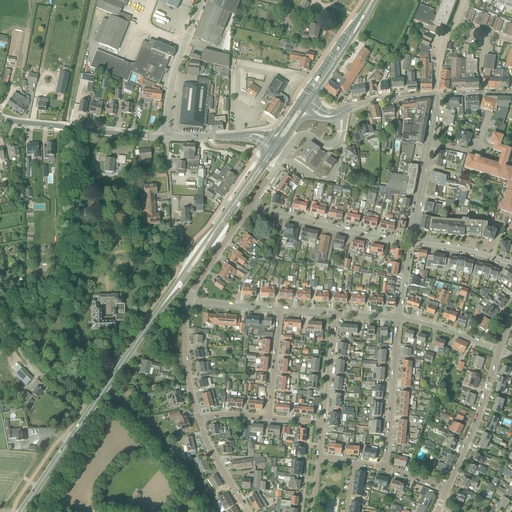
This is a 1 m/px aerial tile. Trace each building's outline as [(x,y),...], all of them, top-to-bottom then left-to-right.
[(120,13),(124,3),(115,0),(97,0),(96,8),(99,9),(118,17),(118,18),(129,22),(131,17),(120,13)] [(177,9),(180,0),(158,0),(158,1),(177,9)] [(225,28),(226,28),(232,13),(235,15),(240,0),(209,0),(194,37),(218,47),(225,28)] [(301,7),(307,10),(311,3),(304,0),(301,7)] [(457,0),(442,0),(437,16),(433,14),(435,10),(420,4),(414,20),(428,26),(429,24),(433,25),(434,24),(441,27),(442,25),(447,27),(457,0)] [(282,16),(292,19),(294,12),(283,10),(282,16)] [(473,11),(471,10),(466,21),(472,23),(472,22),(474,23),(477,13),(473,12),(473,11)] [(480,26),(481,24),(485,15),(484,15),(482,14),(482,15),(477,13),(474,23),(475,24),(480,26)] [(486,26),(488,26),(492,17),(488,15),(488,14),(485,13),(484,15),(485,15),(481,24),(486,26)] [(110,16),(99,44),(117,51),(128,23),(110,16)] [(489,28),(495,30),(499,19),(499,18),(497,17),(496,19),(492,17),(488,26),(490,27),(489,28)] [(499,32),(501,33),(505,23),(501,22),(501,20),(499,19),(495,30),(494,31),(499,33),(499,32)] [(318,39),(321,26),(312,24),(312,22),(308,21),(307,25),(311,26),(310,32),(310,35),(303,33),(302,37),(309,38),(309,37),(318,39)] [(503,34),(508,36),(511,25),(511,24),(510,24),(509,25),(505,23),(501,33),(503,33),(503,34)] [(433,38),(427,35),(424,34),(420,43),(422,44),(420,48),(418,52),(428,55),(430,47),(429,47),(433,38)] [(151,49),(154,41),(149,39),(148,43),(143,41),(135,62),(134,64),(131,72),(133,73),(140,76),(146,78),(156,82),(159,84),(164,72),(166,73),(167,71),(168,70),(165,69),(170,57),(151,49)] [(169,47),(154,41),(151,49),(170,57),(173,58),(174,54),(175,52),(174,50),(174,49),(169,47)] [(370,53),(363,48),(355,60),(364,66),(366,62),(365,61),(370,53)] [(131,72),(134,64),(129,64),(96,50),(90,67),(88,72),(92,74),(93,72),(96,72),(97,70),(127,82),(131,72)] [(204,50),(200,61),(229,68),(230,56),(204,50)] [(292,52),(291,56),(311,60),(313,60),(315,54),(307,52),(306,56),(301,54),(292,52)] [(479,88),(479,80),(475,79),(475,77),(474,73),(477,73),(477,59),(474,59),(474,55),(467,55),(466,59),(466,60),(465,80),(466,89),(479,88)] [(485,70),(491,70),(493,71),(494,71),(496,56),(487,55),(485,70)] [(311,60),(291,56),(290,60),(300,62),(299,68),(308,70),(311,60)] [(429,73),(429,60),(429,56),(419,56),(419,59),(419,68),(422,68),(422,80),(421,80),(420,91),(432,91),(432,73),(429,73)] [(449,90),(452,89),(452,90),(453,90),(466,89),(465,80),(466,60),(466,59),(452,58),(452,61),(450,72),(450,81),(449,90)] [(364,66),(355,60),(350,67),(359,73),(364,66)] [(199,76),(199,74),(199,70),(204,71),(205,64),(200,64),(200,63),(195,63),(195,62),(190,61),(190,65),(189,65),(189,68),(190,68),(189,75),(199,76)] [(392,88),(404,87),(404,79),(399,79),(398,63),(391,63),(392,88)] [(359,73),(350,67),(343,78),(352,84),(359,73)] [(2,82),(8,83),(12,70),(5,68),(2,82)] [(490,78),(491,70),(485,70),(483,81),(483,88),(494,89),(495,76),(494,76),(494,78),(490,78)] [(508,71),(501,70),(500,70),(499,89),(508,89),(509,79),(505,79),(506,73),(508,73),(508,71)] [(60,71),(58,80),(67,82),(69,73),(60,71)] [(377,88),(380,87),(381,91),(383,91),(383,92),(386,92),(386,91),(388,90),(387,82),(385,82),(385,81),(389,73),(385,71),(384,74),(377,88)] [(450,81),(450,72),(442,71),(441,80),(450,81)] [(38,75),(30,73),(28,83),(36,84),(38,75)] [(348,94),(351,91),(350,87),(352,84),(343,78),(336,73),(324,90),(335,98),(341,89),(348,94)] [(376,89),(377,88),(384,74),(381,73),(380,76),(378,75),(376,80),(376,81),(376,82),(370,83),(370,89),(371,93),(372,93),(373,93),(374,92),(375,92),(375,91),(376,91),(376,89)] [(414,73),(408,73),(407,75),(408,83),(407,83),(408,91),(417,90),(417,82),(415,82),(414,78),(414,73)] [(269,103),(264,111),(266,113),(269,115),(267,118),(269,119),(271,116),(274,118),(276,119),(279,116),(280,117),(284,110),(289,103),(289,102),(289,101),(289,100),(289,99),(288,98),(281,93),(287,83),(276,76),(267,90),(268,90),(263,98),(269,103)] [(206,125),(211,81),(205,80),(205,78),(200,77),(200,78),(200,79),(198,79),(197,85),(184,83),(180,118),(180,119),(180,123),(197,125),(197,127),(202,128),(202,125),(206,125)] [(156,82),(146,78),(144,83),(146,84),(151,86),(153,87),(156,82)] [(360,85),(359,80),(357,79),(354,84),(355,87),(351,88),(352,96),(353,95),(354,96),(356,96),(356,95),(360,95),(359,85),(360,85)] [(450,81),(441,80),(439,90),(448,90),(449,90),(450,81)] [(151,86),(146,84),(146,86),(145,89),(143,89),(142,99),(152,100),(153,90),(151,90),(151,86)] [(252,84),(246,93),(255,98),(260,89),(252,84)] [(161,101),(162,91),(153,90),(152,100),(161,101)] [(6,105),(22,115),(28,105),(29,102),(26,100),(20,96),(16,102),(11,98),(6,105)] [(479,97),(465,98),(466,110),(470,110),(470,109),(473,109),(473,107),(479,107),(479,97)] [(511,104),(511,98),(496,97),(494,97),(483,97),(479,110),(484,112),(485,111),(484,111),(485,110),(487,111),(488,111),(488,110),(489,110),(490,110),(493,111),(496,112),(493,121),(500,124),(498,131),(504,133),(506,125),(503,124),(508,110),(509,107),(509,104),(511,104)] [(45,112),(46,105),(42,104),(42,99),(37,98),(36,108),(38,108),(37,111),(45,112)] [(450,106),(450,110),(454,111),(454,109),(459,108),(460,115),(463,115),(463,103),(462,98),(459,98),(449,99),(449,106),(450,106)] [(81,101),(78,112),(85,114),(87,103),(88,103),(89,99),(86,99),(85,102),(81,101)] [(418,109),(417,110),(416,110),(420,111),(422,112),(422,111),(423,111),(424,108),(425,108),(426,107),(427,107),(427,105),(430,106),(431,101),(429,99),(426,100),(417,101),(418,109)] [(97,104),(95,103),(91,102),(89,112),(94,113),(93,114),(100,115),(103,102),(98,101),(97,104)] [(110,101),(109,105),(109,106),(106,106),(105,113),(108,113),(108,115),(115,115),(115,113),(116,113),(117,105),(116,105),(116,102),(110,101)] [(412,119),(411,114),(411,111),(416,111),(416,110),(417,110),(418,109),(417,101),(409,101),(409,110),(409,115),(408,116),(408,120),(412,119)] [(121,104),(121,111),(124,112),(124,113),(131,114),(131,110),(132,110),(132,107),(132,104),(125,103),(125,105),(121,104)] [(376,124),(375,120),(381,118),(378,105),(370,107),(373,118),(369,118),(371,126),(376,124)] [(416,110),(416,111),(416,114),(415,115),(428,117),(430,106),(427,105),(427,107),(426,107),(425,108),(424,108),(423,111),(422,111),(422,112),(420,111),(416,110)] [(442,123),(453,125),(456,111),(454,111),(450,110),(447,109),(446,113),(444,113),(442,123)] [(223,130),(223,123),(226,123),(226,116),(214,117),(214,115),(209,115),(207,126),(208,127),(208,126),(212,126),(212,131),(223,130)] [(412,125),(411,134),(424,137),(428,117),(415,115),(413,122),(412,125)] [(397,122),(395,135),(394,139),(402,140),(403,137),(400,136),(402,122),(397,122)] [(373,133),(371,126),(368,127),(367,125),(360,127),(363,135),(361,136),(363,140),(367,139),(366,136),(368,136),(367,135),(373,133)] [(423,145),(424,137),(411,134),(412,125),(405,125),(402,142),(409,144),(409,143),(417,145),(417,144),(423,145)] [(499,165),(497,164),(493,177),(501,179),(505,168),(505,167),(506,163),(509,164),(511,153),(511,149),(500,146),(501,142),(502,142),(503,142),(504,141),(505,141),(505,140),(506,139),(506,138),(506,137),(506,136),(506,135),(505,135),(505,134),(504,134),(504,133),(498,131),(494,130),(493,134),(492,134),(491,134),(490,134),(489,135),(488,135),(488,136),(487,137),(487,138),(487,139),(487,140),(488,141),(488,142),(489,142),(489,143),(490,143),(495,145),(494,149),(496,150),(496,151),(502,153),(500,161),(499,165)] [(461,144),(469,146),(470,142),(471,140),(472,134),(464,132),(461,144)] [(387,134),(386,143),(385,149),(393,150),(394,139),(395,135),(387,134)] [(320,150),(320,149),(310,142),(307,146),(302,153),(300,151),(295,159),(322,178),(326,177),(337,160),(336,156),(331,152),(327,153),(326,154),(320,150)] [(32,145),(27,145),(27,154),(33,154),(33,158),(39,158),(39,152),(38,152),(38,143),(32,143),(32,145)] [(54,156),(54,144),(47,144),(47,150),(44,150),(44,158),(49,158),(49,156),(54,156)] [(184,144),(184,145),(183,145),(182,146),(182,151),(183,151),(183,152),(184,152),(184,159),(189,160),(199,160),(199,158),(195,158),(195,153),(196,145),(184,144)] [(10,158),(19,156),(17,146),(11,148),(10,145),(7,146),(10,159),(11,159),(10,158)] [(357,161),(354,148),(346,149),(347,151),(345,151),(346,155),(344,156),(346,164),(346,163),(357,161)] [(135,156),(135,161),(136,162),(139,162),(139,159),(151,158),(150,149),(145,150),(143,150),(138,150),(139,156),(135,156)] [(458,153),(450,151),(444,150),(443,153),(436,151),(434,159),(446,162),(446,161),(448,162),(451,162),(453,156),(457,157),(458,153)] [(109,159),(109,157),(110,157),(110,154),(97,153),(96,162),(101,162),(100,167),(104,167),(104,168),(105,168),(104,171),(104,172),(105,172),(105,174),(111,175),(111,173),(113,173),(113,168),(117,168),(118,164),(125,164),(125,157),(118,156),(117,160),(114,160),(109,159)] [(468,155),(464,168),(474,170),(478,157),(476,156),(475,157),(468,155)] [(483,173),(486,162),(487,161),(480,159),(480,158),(478,157),(474,170),(483,173)] [(413,196),(418,166),(409,165),(410,160),(406,159),(405,165),(406,165),(405,168),(409,168),(407,177),(403,176),(390,174),(387,187),(387,189),(386,193),(394,195),(398,195),(406,197),(406,194),(413,196)] [(446,162),(434,159),(433,165),(436,166),(436,167),(445,169),(446,165),(446,162)] [(178,162),(178,170),(189,171),(190,166),(199,167),(199,160),(189,160),(188,163),(185,163),(185,162),(178,162)] [(493,177),(497,164),(487,161),(486,162),(483,173),(493,177)] [(511,168),(505,167),(505,168),(501,179),(509,182),(501,211),(511,214),(511,168)] [(220,174),(229,180),(229,179),(233,182),(236,177),(229,172),(224,168),(220,174)] [(431,172),(429,184),(442,187),(450,188),(456,189),(453,201),(452,204),(464,206),(468,191),(469,192),(470,188),(469,188),(469,186),(470,186),(472,181),(459,177),(458,181),(446,179),(447,176),(443,175),(439,174),(431,172)] [(215,173),(211,178),(217,181),(218,179),(220,181),(221,180),(223,182),(226,184),(226,185),(229,187),(233,182),(229,179),(229,180),(220,174),(219,176),(215,173)] [(291,179),(287,176),(282,183),(286,186),(289,182),(298,187),(302,181),(294,175),(291,179)] [(218,179),(217,181),(219,183),(220,182),(222,184),(219,188),(226,192),(229,187),(226,185),(226,184),(223,182),(221,180),(220,181),(218,179)] [(282,183),(277,190),(282,193),(286,195),(288,193),(284,190),(286,186),(282,183)] [(226,192),(219,188),(214,184),(209,190),(208,190),(206,193),(213,197),(215,194),(215,193),(222,197),(226,192)] [(429,184),(427,195),(435,197),(435,196),(442,198),(443,193),(441,193),(442,187),(429,184)] [(157,194),(156,185),(144,186),(145,203),(155,202),(154,194),(157,194)] [(334,185),(333,189),(350,193),(351,189),(334,185)] [(369,191),(367,199),(371,200),(372,196),(376,197),(377,193),(369,191)] [(282,205),(283,203),(282,202),(283,198),(279,197),(279,196),(274,195),(272,203),(278,205),(277,204),(282,205)] [(406,197),(398,195),(398,197),(398,198),(403,199),(402,206),(401,206),(400,211),(403,212),(404,208),(406,208),(406,207),(409,208),(409,204),(410,204),(411,201),(410,201),(410,200),(408,200),(408,197),(406,197)] [(331,210),(329,217),(336,218),(339,206),(338,206),(340,197),(338,196),(336,205),(334,210),(331,210)] [(194,207),(203,207),(203,197),(200,197),(197,197),(194,197),(194,207)] [(295,197),(292,208),(299,210),(301,203),(297,202),(298,198),(295,197)] [(299,210),(306,211),(308,200),(305,200),(304,203),(301,203),(299,210)] [(140,214),(146,213),(147,225),(155,224),(159,224),(158,213),(156,214),(155,202),(145,203),(146,207),(139,207),(140,214)] [(311,212),(318,214),(319,207),(316,206),(317,202),(313,202),(311,212)] [(423,212),(431,213),(439,215),(441,205),(425,202),(427,203),(426,208),(424,208),(423,209),(423,211),(423,212)] [(319,207),(318,214),(324,216),(327,205),(324,204),(323,208),(319,207)] [(341,206),(339,206),(336,218),(342,220),(344,213),(339,211),(339,210),(340,210),(341,206)] [(346,221),(352,222),(355,210),(356,207),(353,206),(352,206),(351,209),(353,209),(352,213),(353,213),(352,215),(348,214),(346,221)] [(188,209),(184,209),(184,210),(181,210),(182,217),(180,218),(181,223),(190,222),(189,217),(189,213),(192,213),(193,212),(193,207),(188,208),(188,209)] [(358,210),(355,210),(352,222),(359,224),(361,217),(356,215),(356,214),(357,214),(358,210)] [(369,226),(370,226),(371,219),(372,214),(366,213),(363,225),(366,225),(366,226),(369,226)] [(370,226),(376,228),(379,216),(376,216),(375,219),(371,219),(370,226)] [(493,241),(496,232),(487,229),(487,227),(488,223),(482,223),(482,221),(462,219),(462,222),(465,222),(465,224),(432,221),(432,226),(430,225),(431,218),(422,216),(420,230),(429,231),(429,230),(432,230),(431,233),(437,233),(437,231),(443,232),(443,234),(448,234),(448,235),(465,236),(465,235),(470,236),(470,235),(472,235),(472,236),(473,236),(473,235),(476,235),(476,236),(481,237),(481,236),(484,236),(483,238),(493,241)] [(404,231),(406,217),(404,217),(403,219),(401,219),(400,221),(398,221),(396,229),(399,230),(398,230),(399,230),(399,231),(404,232),(404,231)] [(389,219),(386,218),(385,222),(382,221),(380,228),(387,230),(389,219)] [(392,220),(389,219),(387,230),(390,231),(390,232),(393,232),(393,231),(394,231),(395,224),(396,220),(392,219),(392,220)] [(266,221),(263,238),(268,240),(269,236),(270,236),(273,236),(274,231),(275,223),(266,221)] [(298,230),(294,229),(294,227),(286,225),(285,230),(284,229),(282,241),(282,243),(286,244),(287,244),(288,240),(290,240),(289,243),(294,244),(295,239),(296,239),(297,236),(298,230)] [(305,237),(309,238),(311,231),(303,229),(301,236),(302,236),(301,241),(304,242),(305,237)] [(318,232),(311,231),(309,238),(313,239),(312,244),(315,244),(316,240),(318,232)] [(243,240),(250,245),(252,242),(254,243),(256,241),(247,235),(243,240)] [(318,253),(322,254),(326,255),(330,237),(322,235),(319,247),(318,253)] [(335,245),(340,246),(339,249),(343,249),(343,246),(345,238),(337,237),(335,245)] [(250,245),(243,240),(239,246),(248,252),(251,254),(255,248),(250,245)] [(353,250),(357,251),(359,241),(353,240),(352,246),(351,245),(350,249),(353,250)] [(511,245),(501,243),(500,247),(500,248),(500,247),(502,248),(500,253),(507,255),(508,251),(511,252),(511,245)] [(378,246),(372,244),(371,250),(370,250),(369,254),(372,254),(376,255),(378,246)] [(384,247),(378,246),(376,255),(377,253),(381,254),(380,256),(383,257),(384,253),(383,253),(384,247)] [(394,258),(400,259),(402,250),(396,249),(396,250),(391,249),(390,252),(395,252),(394,258)] [(242,255),(236,250),(233,255),(245,263),(246,261),(241,257),(242,255)] [(426,260),(427,252),(419,251),(418,256),(417,261),(420,261),(421,257),(422,257),(422,258),(423,259),(426,260),(426,259),(426,260)] [(320,261),(322,254),(318,253),(316,252),(316,255),(313,266),(328,268),(329,262),(320,261)] [(437,266),(439,255),(434,254),(433,257),(432,257),(432,256),(428,256),(426,267),(430,268),(431,264),(437,266)] [(233,255),(230,260),(236,264),(238,262),(243,266),(245,263),(233,255)] [(445,256),(439,255),(437,266),(444,267),(443,271),(447,271),(448,270),(448,267),(450,260),(446,259),(444,259),(445,256)] [(450,270),(455,271),(456,266),(457,266),(459,257),(454,256),(453,257),(451,257),(451,256),(450,260),(448,267),(448,270),(450,270)] [(466,259),(459,257),(457,266),(456,266),(455,271),(458,272),(458,269),(460,269),(461,267),(464,268),(466,259)] [(471,260),(466,259),(464,268),(464,270),(464,268),(468,269),(467,271),(469,271),(468,274),(471,275),(472,272),(474,262),(473,261),(473,262),(471,261),(471,260)] [(392,264),(391,269),(398,270),(399,264),(394,263),(394,262),(390,261),(389,264),(392,264)] [(482,273),(485,264),(480,262),(480,263),(477,263),(477,262),(472,275),(475,276),(476,273),(477,274),(478,271),(482,273),(481,275),(482,273)] [(227,264),(223,270),(230,275),(233,277),(236,274),(234,273),(236,270),(227,264)] [(482,273),(485,274),(485,276),(486,276),(486,279),(488,280),(489,275),(492,266),(485,264),(482,273)] [(496,279),(497,280),(502,273),(499,272),(499,270),(496,269),(497,268),(492,266),(489,275),(493,276),(492,279),(496,280),(496,279)] [(230,275),(223,270),(219,276),(228,282),(230,280),(227,278),(230,275)] [(502,273),(497,280),(501,282),(502,281),(503,282),(505,280),(508,282),(511,276),(511,271),(510,270),(508,273),(507,272),(504,270),(502,273)] [(241,281),(244,283),(249,276),(251,272),(250,272),(249,272),(247,275),(246,274),(244,277),(241,281)] [(511,276),(508,282),(511,284),(511,286),(509,291),(504,288),(502,291),(508,294),(510,292),(511,293),(511,276)] [(411,285),(418,287),(423,287),(424,282),(424,280),(420,279),(420,278),(413,277),(411,285)] [(215,285),(219,288),(222,290),(226,285),(223,283),(218,280),(215,285)] [(256,284),(250,284),(249,296),(256,296),(257,289),(257,288),(259,288),(260,282),(257,281),(256,284)] [(261,297),(268,297),(269,287),(264,286),(264,282),(260,282),(259,288),(262,288),(261,297)] [(459,295),(466,297),(469,289),(462,287),(459,295)] [(443,303),(447,292),(442,290),(438,301),(443,303)] [(487,303),(488,304),(494,308),(497,305),(498,305),(498,306),(502,309),(507,300),(504,298),(505,296),(500,293),(499,295),(493,302),(490,300),(487,303)] [(124,305),(122,305),(122,300),(117,300),(117,295),(98,295),(97,301),(92,301),(92,310),(95,310),(95,322),(92,322),(92,329),(116,328),(116,322),(124,321),(124,305)] [(408,298),(406,305),(412,307),(415,300),(411,299),(412,296),(410,295),(409,298),(408,298)] [(396,300),(396,297),(393,297),(386,296),(386,301),(386,304),(388,305),(388,307),(395,307),(396,300)] [(415,300),(412,307),(418,309),(421,302),(420,302),(422,299),(419,298),(416,297),(415,300)] [(427,312),(434,315),(436,308),(437,308),(438,304),(433,302),(433,303),(427,300),(425,305),(429,306),(427,312)] [(486,307),(485,306),(484,307),(482,311),(486,314),(492,319),(498,311),(494,308),(488,304),(486,307)] [(445,310),(443,318),(449,320),(452,312),(453,307),(447,305),(445,310)] [(452,312),(449,320),(455,322),(458,314),(459,310),(456,309),(455,313),(452,312)] [(460,316),(457,323),(465,326),(466,324),(469,325),(473,316),(469,314),(465,313),(464,318),(460,316)] [(205,314),(204,324),(216,324),(216,316),(211,315),(205,314)] [(216,316),(216,324),(216,325),(236,327),(236,323),(239,323),(240,317),(237,317),(237,316),(229,315),(224,315),(216,315),(216,316)] [(260,318),(254,317),(253,327),(258,328),(258,336),(261,336),(262,327),(259,327),(260,318)] [(485,331),(492,322),(486,318),(484,317),(481,320),(477,325),(485,331)] [(288,327),(293,328),(293,320),(286,320),(285,323),(284,327),(285,327),(284,331),(288,331),(288,327)] [(301,321),(293,320),(293,328),(297,328),(297,334),(301,334),(301,324),(301,321)] [(306,329),(305,334),(305,335),(302,335),(302,342),(303,342),(304,342),(305,338),(309,338),(310,334),(314,334),(314,330),(315,322),(309,322),(308,325),(307,329),(306,329)] [(315,322),(314,330),(320,331),(319,336),(317,336),(317,340),(323,341),(323,337),(323,330),(322,330),(322,327),(321,327),(322,323),(315,322)] [(368,327),(368,331),(363,331),(363,334),(362,340),(366,340),(366,339),(371,339),(371,335),(374,335),(375,327),(368,327)] [(380,335),(378,335),(377,344),(377,347),(378,347),(387,348),(387,344),(380,344),(381,339),(382,339),(382,336),(387,336),(388,328),(381,328),(380,335)] [(405,341),(408,341),(408,338),(413,339),(414,333),(407,331),(405,337),(405,341)] [(419,334),(417,339),(417,341),(421,342),(420,345),(422,346),(421,350),(425,351),(427,343),(424,343),(426,336),(419,334)] [(197,344),(197,348),(207,347),(207,340),(203,340),(203,336),(194,336),(194,343),(197,344)] [(439,339),(437,340),(435,347),(434,351),(438,353),(439,348),(443,349),(445,342),(444,340),(439,339)] [(468,344),(457,339),(452,349),(459,352),(460,351),(464,353),(468,344)] [(351,345),(339,343),(338,350),(346,351),(354,351),(354,347),(350,347),(351,345)] [(194,352),(195,359),(210,357),(209,353),(207,353),(207,347),(197,348),(198,351),(194,352)] [(375,351),(374,356),(386,357),(386,351),(379,350),(378,350),(378,347),(377,347),(368,347),(368,350),(375,351)] [(411,349),(405,349),(404,349),(404,357),(411,357),(414,357),(414,354),(411,354),(411,350),(411,349)] [(426,351),(424,359),(432,362),(435,354),(426,351)] [(473,367),(481,370),(484,359),(476,357),(473,367)] [(149,375),(149,374),(150,368),(160,370),(161,365),(142,361),(140,372),(149,375)] [(198,364),(196,364),(198,373),(200,373),(201,378),(211,375),(210,371),(211,371),(209,371),(207,362),(199,363),(197,363),(198,364)] [(511,369),(506,367),(505,367),(503,366),(501,373),(510,375),(511,369)] [(22,368),(15,375),(25,385),(33,378),(22,368)] [(469,386),(476,389),(480,378),(478,378),(479,375),(470,372),(469,375),(472,376),(469,386)] [(260,373),(259,380),(255,380),(255,382),(266,383),(267,374),(260,373)] [(370,379),(370,383),(375,383),(375,379),(376,380),(376,381),(384,381),(384,375),(373,374),(373,379),(370,379)] [(500,378),(498,384),(506,387),(507,383),(511,382),(511,379),(503,376),(502,378),(500,378)] [(206,379),(199,381),(200,384),(199,384),(199,388),(200,388),(201,388),(206,387),(206,390),(215,387),(214,385),(211,385),(210,378),(206,379)] [(37,387),(33,384),(31,387),(32,387),(35,389),(32,393),(38,398),(43,391),(40,390),(41,389),(37,386),(37,387)] [(504,393),(506,387),(498,384),(496,391),(498,392),(499,392),(503,393),(504,393)] [(202,395),(204,401),(215,399),(214,393),(213,390),(208,391),(209,393),(206,394),(202,395)] [(174,406),(175,406),(178,405),(178,404),(182,403),(180,396),(182,396),(180,391),(171,393),(172,398),(174,406)] [(25,400),(30,395),(26,392),(22,396),(21,397),(25,400)] [(472,406),(476,396),(468,393),(465,404),(472,406)] [(237,396),(228,395),(227,400),(229,400),(229,403),(229,407),(236,408),(237,396)] [(245,397),(237,396),(236,408),(242,408),(243,405),(243,402),(245,402),(245,397)] [(260,402),(256,401),(255,409),(262,410),(262,407),(263,407),(263,402),(264,398),(260,398),(260,402)] [(495,405),(504,407),(506,401),(500,399),(499,398),(499,399),(497,398),(495,405)] [(217,403),(215,399),(204,401),(206,408),(209,407),(210,408),(213,407),(213,408),(218,407),(217,403)] [(299,399),(298,407),(294,406),(293,413),(300,414),(301,400),(299,399)] [(332,407),(340,408),(342,408),(341,411),(346,412),(346,409),(344,408),(345,405),(340,405),(341,401),(332,400),(332,407)] [(496,412),(502,414),(504,407),(495,405),(493,411),(495,412),(496,413),(496,412)] [(366,414),(365,418),(368,418),(379,419),(379,416),(381,416),(382,410),(371,409),(370,409),(369,415),(366,414)] [(331,413),(330,420),(338,421),(342,421),(343,414),(353,416),(353,413),(348,412),(346,412),(341,411),(341,414),(339,414),(331,413)] [(460,435),(464,426),(452,421),(454,417),(445,413),(443,417),(449,420),(448,422),(450,423),(449,425),(450,426),(449,430),(460,435)] [(183,431),(187,430),(187,429),(191,428),(188,420),(186,415),(179,417),(181,422),(180,423),(183,431)] [(489,423),(498,427),(498,426),(497,426),(500,420),(495,418),(495,417),(494,417),(491,416),(489,423)] [(489,430),(493,432),(494,432),(496,429),(497,429),(498,427),(489,423),(486,429),(488,430),(489,431),(489,430)] [(215,440),(220,439),(226,438),(226,433),(225,427),(222,427),(222,424),(218,425),(210,426),(212,435),(214,435),(215,440)] [(248,436),(257,437),(257,432),(258,425),(251,424),(251,426),(249,426),(248,436)] [(7,439),(16,438),(16,441),(26,440),(25,432),(21,433),(21,429),(6,430),(7,439)] [(481,440),(490,443),(493,435),(488,432),(487,434),(486,434),(484,433),(481,440)] [(184,439),(186,446),(183,446),(184,452),(187,451),(187,452),(195,450),(192,437),(184,439)] [(446,447),(453,450),(457,440),(450,437),(446,447)] [(482,447),(485,449),(487,449),(490,443),(481,440),(478,446),(481,447),(480,447),(481,448),(482,447)] [(222,445),(223,454),(231,453),(231,448),(234,448),(233,441),(226,441),(226,445),(222,445)] [(424,444),(427,445),(425,449),(430,452),(433,447),(433,445),(430,444),(425,442),(424,444)] [(296,455),(304,456),(305,455),(305,452),(304,452),(305,448),(302,448),(303,445),(294,444),(294,448),(294,450),(296,450),(296,455)] [(439,462),(437,465),(435,469),(446,475),(455,456),(451,454),(452,451),(448,449),(444,448),(441,453),(448,456),(444,464),(439,462)] [(481,455),(475,453),(473,459),(478,461),(477,462),(483,464),(485,459),(480,457),(481,455)] [(394,464),(400,466),(402,458),(396,456),(394,464)] [(203,460),(201,457),(195,459),(196,464),(198,463),(202,473),(210,470),(206,459),(204,460),(204,459),(203,460)] [(252,459),(253,467),(255,467),(255,465),(265,464),(264,457),(252,459)] [(408,459),(402,458),(400,466),(406,467),(408,459)] [(252,459),(232,462),(233,470),(253,467),(252,459)] [(477,467),(473,465),(473,466),(470,465),(467,472),(474,475),(476,471),(484,474),(487,469),(481,466),(480,468),(477,467)] [(511,477),(511,476),(511,472),(504,466),(502,469),(504,471),(511,477)] [(292,478),(293,475),(302,476),(302,469),(294,468),(291,468),(290,474),(284,473),(284,477),(292,478)] [(250,489),(250,487),(250,486),(254,487),(253,488),(260,488),(261,472),(255,471),(254,482),(251,481),(251,480),(243,479),(242,487),(242,488),(250,489)] [(511,477),(504,471),(502,474),(510,479),(511,477)] [(214,476),(209,479),(216,489),(222,485),(216,475),(215,476),(214,475),(213,476),(214,476)] [(381,485),(383,478),(377,476),(374,488),(376,488),(377,484),(381,485)] [(292,480),(292,478),(284,477),(283,481),(290,482),(290,484),(289,488),(293,489),(300,489),(301,481),(292,480)] [(389,479),(383,478),(381,485),(384,486),(383,490),(385,491),(389,479)] [(470,481),(467,479),(467,480),(464,479),(461,486),(468,489),(470,485),(475,487),(476,487),(479,481),(472,478),(470,481)] [(393,480),(390,492),(388,491),(386,496),(390,497),(391,493),(392,493),(393,489),(397,490),(399,482),(393,480)] [(405,484),(399,482),(397,490),(400,491),(399,495),(402,495),(405,484)] [(497,489),(500,491),(505,495),(507,492),(499,486),(497,489)] [(428,489),(423,487),(420,493),(428,496),(427,498),(434,501),(436,496),(427,492),(428,489)] [(361,494),(362,490),(354,489),(353,495),(365,497),(365,495),(361,494)] [(291,507),(291,505),(298,506),(299,497),(294,497),(295,492),(288,491),(288,496),(292,497),(291,501),(281,500),(280,506),(286,506),(291,507)] [(472,495),(463,491),(463,493),(459,491),(457,498),(458,498),(456,501),(463,504),(466,496),(470,498),(472,495)] [(261,495),(260,495),(258,492),(255,494),(252,496),(249,498),(253,505),(259,501),(263,499),(261,495)] [(133,508),(141,496),(136,493),(128,505),(133,508)] [(421,505),(430,510),(434,501),(427,498),(428,496),(420,493),(420,495),(422,496),(418,504),(421,505)] [(220,511),(222,511),(234,505),(232,501),(231,502),(227,494),(220,498),(224,506),(220,509),(220,511)] [(504,497),(500,503),(506,507),(510,502),(508,500),(507,499),(507,500),(504,497)] [(259,501),(253,505),(257,511),(259,510),(260,510),(263,508),(266,506),(265,503),(261,505),(259,501)] [(495,508),(499,511),(500,511),(502,511),(506,507),(500,503),(497,501),(495,503),(498,505),(495,508)] [(397,511),(400,511),(402,506),(393,503),(391,510),(397,511)]
